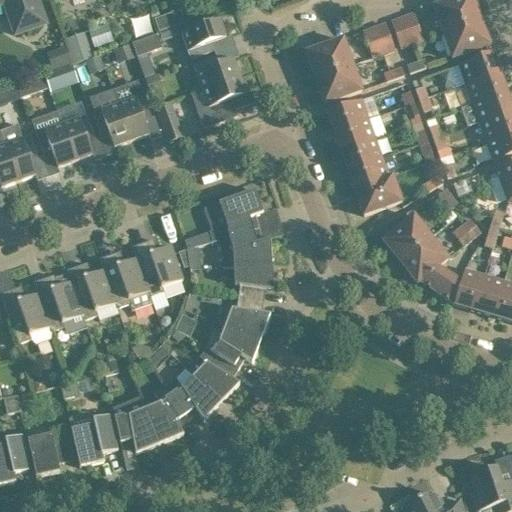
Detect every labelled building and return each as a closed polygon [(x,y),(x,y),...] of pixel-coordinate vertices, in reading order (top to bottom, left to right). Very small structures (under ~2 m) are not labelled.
[(0,0),(0,6),(4,5),(15,36),(46,25),(37,0),(0,0)] [(472,0),(457,0),(433,9),(452,61),(490,48),(484,32),(482,33),(474,11),(476,11),(472,0)] [(155,21),(159,33),(185,24),(180,12),(155,21)] [(414,16),(402,20),(412,47),(423,42),(414,16)] [(412,47),(402,20),(391,24),(401,51),(412,47)] [(219,22),(200,29),(181,35),(191,61),(214,53),(211,45),(226,40),(219,22)] [(385,26),(374,30),(384,57),(395,53),(385,26)] [(384,57),(374,30),(363,34),(372,61),(384,57)] [(156,37),(132,45),(136,58),(161,50),(156,37)] [(91,55),(85,39),(67,45),(73,61),(75,60),(77,65),(92,59),(90,55),(91,55)] [(362,93),(350,60),(343,41),(305,55),(311,70),(313,69),(321,91),(319,91),(324,107),(362,93)] [(113,52),(118,66),(136,60),(131,46),(113,52)] [(53,54),(52,55),(57,68),(72,63),(67,49),(53,54)] [(458,67),(466,87),(500,75),(492,55),(458,67)] [(105,71),(100,57),(84,63),(89,77),(105,71)] [(193,67),(202,92),(240,79),(233,61),(219,67),(216,59),(193,67)] [(407,68),(410,76),(427,70),(424,62),(407,68)] [(152,65),(141,69),(145,80),(156,77),(152,65)] [(383,76),(386,85),(404,78),(401,70),(383,76)] [(46,77),(50,89),(65,84),(61,72),(46,77)] [(461,110),(464,109),(506,94),(500,75),(466,87),(454,91),(461,110)] [(164,91),(158,76),(156,77),(145,80),(144,80),(150,96),(164,91)] [(16,87),(21,100),(49,90),(44,77),(16,87)] [(240,79),(202,92),(207,107),(196,111),(203,131),(214,127),(238,119),(232,102),(246,96),(240,79)] [(415,92),(419,104),(428,101),(424,89),(415,92)] [(0,92),(0,106),(9,103),(5,91),(0,92)] [(402,97),(406,108),(414,105),(410,94),(402,97)] [(479,124),(479,125),(511,113),(511,109),(506,94),(464,109),(470,127),(479,124)] [(143,97),(118,106),(131,144),(149,137),(144,123),(152,120),(143,97)] [(428,101),(419,104),(423,115),(432,112),(430,107),(437,104),(437,98),(428,101)] [(327,114),(333,132),(367,120),(361,102),(327,114)] [(154,110),(162,131),(178,126),(170,104),(154,110)] [(414,105),(406,108),(410,120),(418,117),(414,105)] [(131,144),(118,106),(92,115),(101,138),(109,135),(114,150),(131,144)] [(511,113),(479,125),(486,144),(511,135),(511,113)] [(87,117),(61,126),(75,164),(92,157),(87,143),(95,140),(88,122),(87,117)] [(333,132),(339,149),(373,137),(367,120),(333,132)] [(75,164),(61,126),(36,135),(44,159),(52,156),(57,170),(75,164)] [(17,127),(0,132),(0,133),(18,184),(36,178),(31,163),(38,161),(30,137),(22,140),(17,127)] [(429,130),(433,142),(442,139),(438,127),(429,130)] [(415,135),(420,147),(428,144),(424,132),(415,135)] [(0,188),(1,190),(18,184),(0,133),(0,188)] [(511,135),(486,144),(493,164),(511,157),(511,135)] [(339,149),(345,166),(379,154),(373,137),(339,149)] [(442,139),(433,142),(437,154),(446,150),(442,139)] [(428,144),(420,147),(424,159),(432,156),(428,144)] [(345,166),(351,183),(395,167),(391,157),(381,161),(379,154),(345,166)] [(495,170),(508,205),(511,200),(511,163),(505,166),(495,170)] [(456,178),(452,166),(443,169),(447,181),(456,178)] [(357,192),(360,199),(395,187),(392,178),(398,176),(395,167),(351,183),(355,192),(357,192)] [(439,178),(431,183),(435,191),(443,186),(439,178)] [(435,191),(431,183),(423,188),(427,195),(435,191)] [(395,187),(360,199),(360,202),(358,203),(364,218),(401,204),(395,187)] [(439,197),(445,204),(452,199),(446,191),(439,197)] [(216,233),(219,243),(259,231),(255,218),(263,216),(255,192),(219,205),(227,229),(216,233)] [(452,199),(445,204),(451,212),(458,206),(452,199)] [(495,213),(490,231),(498,234),(504,216),(495,213)] [(394,254),(401,263),(431,239),(413,218),(382,243),(392,256),(394,254)] [(462,228),(467,234),(473,241),(481,235),(469,221),(462,228)] [(223,270),(233,269),(272,267),(270,241),(262,243),(259,231),(219,243),(222,255),(223,270)] [(498,234),(490,231),(484,249),(493,251),(498,234)] [(473,241),(467,234),(458,242),(464,249),(473,241)] [(187,251),(198,248),(204,247),(200,236),(183,242),(187,251)] [(420,284),(438,269),(448,261),(431,239),(401,263),(409,272),(407,273),(417,286),(420,284)] [(502,248),(511,251),(511,241),(504,240),(502,248)] [(132,249),(136,261),(150,300),(164,295),(162,290),(183,282),(171,248),(157,253),(153,242),(132,249)] [(184,269),(189,267),(187,251),(178,255),(184,269)] [(99,261),(103,272),(115,306),(117,311),(129,307),(132,313),(152,306),(150,300),(136,261),(124,265),(120,254),(99,261)] [(66,273),(67,276),(70,284),(84,323),(98,318),(96,313),(115,306),(103,272),(91,277),(87,265),(66,273)] [(240,288),(238,300),(263,305),(265,293),(273,293),(272,267),(233,269),(234,287),(240,288)] [(420,284),(454,307),(461,285),(438,269),(420,284)] [(454,307),(474,313),(484,278),(464,272),(461,285),(454,307)] [(33,285),(37,296),(51,335),(67,329),(70,336),(86,330),(84,323),(70,284),(67,276),(55,280),(54,277),(33,285)] [(474,313),(494,319),(504,284),(484,278),(474,313)] [(511,286),(504,284),(494,319),(511,324),(511,286)] [(51,335),(37,296),(25,300),(21,289),(0,297),(18,347),(32,342),(36,346),(51,340),(51,335)] [(231,311),(225,328),(261,341),(270,317),(262,315),(263,305),(238,300),(236,312),(231,311)] [(183,336),(189,339),(197,324),(182,316),(174,331),(176,332),(183,336)] [(219,345),(212,355),(238,371),(245,361),(252,365),(261,341),(225,328),(219,345)] [(176,332),(171,337),(177,343),(183,336),(176,332)] [(206,365),(193,378),(221,405),(239,386),(232,381),(238,371),(212,355),(207,351),(200,359),(206,365)] [(118,372),(115,363),(102,368),(105,376),(118,372)] [(89,380),(98,377),(97,370),(87,372),(89,380)] [(176,381),(164,389),(188,423),(198,416),(203,423),(221,405),(193,378),(182,390),(176,381)] [(32,383),(35,393),(47,391),(45,381),(32,383)] [(76,384),(60,388),(63,401),(79,397),(76,384)] [(14,397),(13,389),(2,391),(4,399),(14,397)] [(160,405),(144,411),(159,447),(183,437),(179,430),(188,423),(164,389),(154,396),(160,405)] [(17,398),(3,401),(7,417),(20,414),(17,398)] [(159,447),(144,411),(128,418),(124,419),(124,417),(114,419),(116,427),(122,452),(133,449),(135,457),(159,447)] [(71,432),(75,450),(80,469),(103,464),(102,457),(118,453),(110,418),(93,422),(94,427),(71,432)] [(27,442),(31,460),(36,479),(60,474),(58,466),(74,463),(69,443),(66,428),(49,432),(50,437),(27,442)] [(0,448),(0,487),(16,484),(14,477),(30,473),(22,438),(5,442),(6,447),(0,448)] [(496,469),(484,473),(483,472),(472,475),(473,477),(469,478),(475,494),(471,496),(476,511),(482,511),(493,509),(494,511),(511,511),(511,482),(502,486),(496,469)] [(432,495),(413,505),(412,503),(405,507),(406,508),(402,511),(462,511),(459,502),(444,511),(439,502),(436,503),(432,495)]
